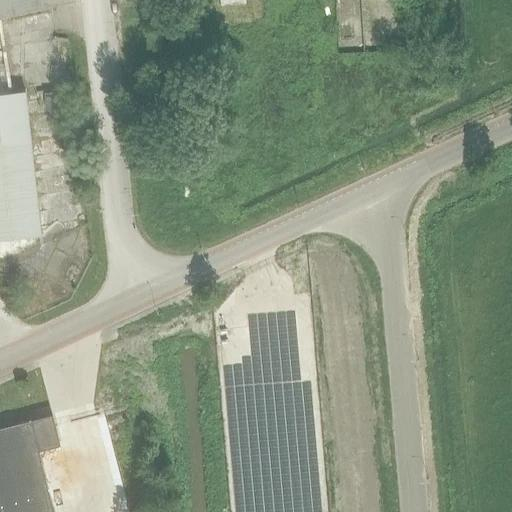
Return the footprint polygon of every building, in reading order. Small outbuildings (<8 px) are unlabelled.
[(0,0),(0,19),(49,9),(46,0),(0,0)] [(0,240),(41,236),(25,91),(0,93),(0,240)] [(45,109),(56,108),(55,93),(44,94),(45,109)] [(0,511),(54,511),(39,451),(60,445),(52,414),(13,425),(11,418),(4,419),(5,426),(0,427),(0,511)] [(104,493),(123,491),(118,454),(99,456),(104,493)]
